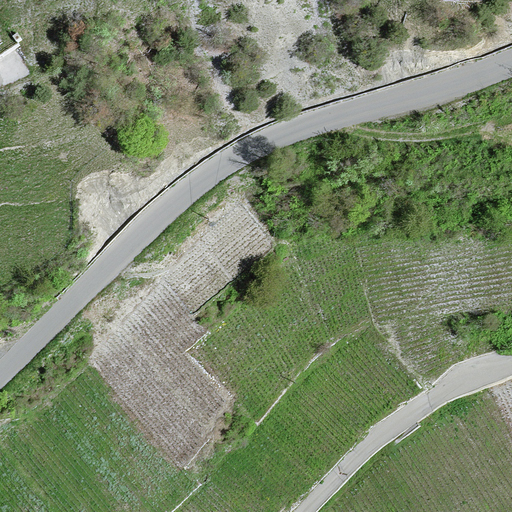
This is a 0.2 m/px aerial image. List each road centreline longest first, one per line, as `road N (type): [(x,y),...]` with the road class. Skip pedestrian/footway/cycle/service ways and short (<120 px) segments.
road 1 (unclassified): [(0,385),(188,197),(247,155),(511,62)]
road 2 (residential): [(307,511),(376,444),(447,398),(511,373)]
